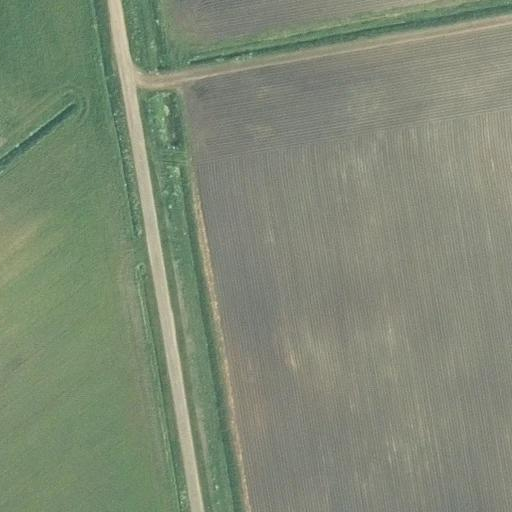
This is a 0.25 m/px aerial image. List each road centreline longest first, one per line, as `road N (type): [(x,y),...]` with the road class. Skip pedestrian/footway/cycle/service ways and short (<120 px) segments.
road 1 (unclassified): [(197,511),(114,0)]
road 2 (track): [(511,16),(127,83)]
